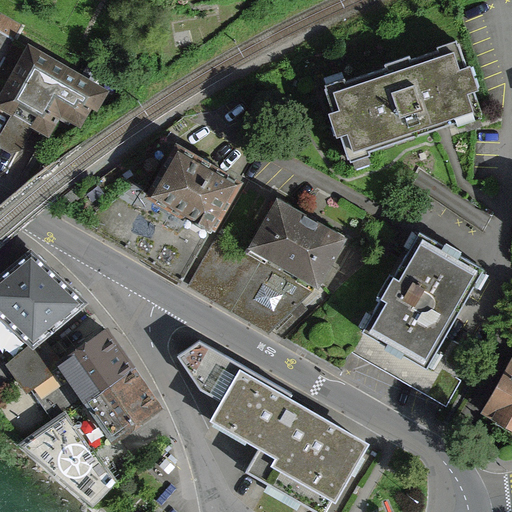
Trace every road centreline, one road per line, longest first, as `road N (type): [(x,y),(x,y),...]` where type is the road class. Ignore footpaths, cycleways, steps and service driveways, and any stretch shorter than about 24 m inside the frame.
road 1 (unclassified): [(468,510),(459,484),(428,449),(159,295)]
road 2 (residential): [(159,295),(151,335),(216,466)]
road 3 (unclassified): [(159,295),(0,202)]
